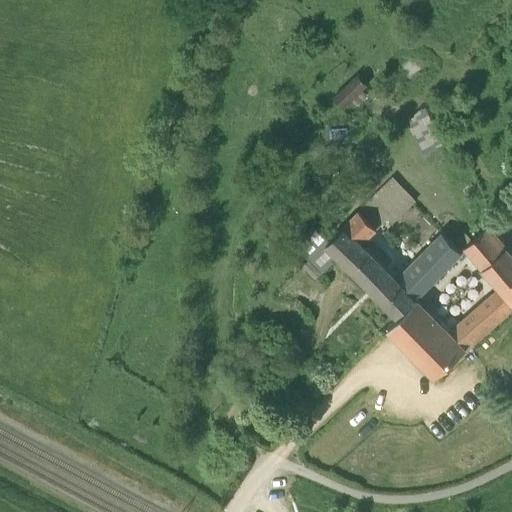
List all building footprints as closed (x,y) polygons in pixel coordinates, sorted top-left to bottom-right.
[(344,107),(349,102),(362,89),(368,84),(357,73),(334,96),(344,107)] [(427,105),(408,114),(427,149),(446,140),(427,105)] [(329,240),(327,242),(340,256),(398,315),(416,297),(418,298),(463,251),(454,243),(446,234),(400,281),(361,241),(376,227),(360,210),(329,240)] [(473,240),(466,248),(475,257),(503,290),(452,334),(426,307),(418,298),(388,328),(435,376),(511,307),(511,249),(489,224),(473,240)] [(300,249),(309,259),(327,242),(329,240),(320,230),(300,249)] [(454,243),(463,251),(466,248),(473,240),(466,232),(454,243)] [(322,272),(309,259),(302,265),(315,278),(322,272)]
